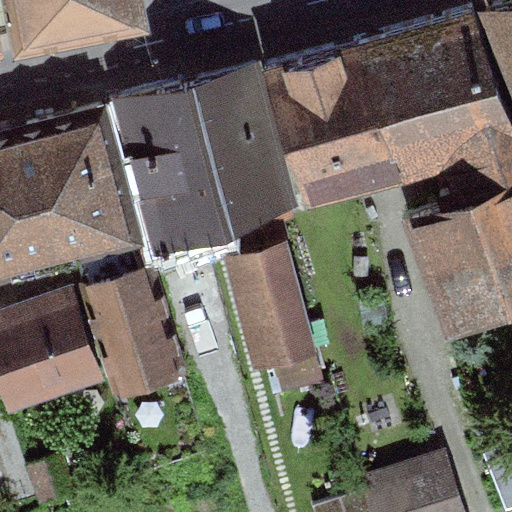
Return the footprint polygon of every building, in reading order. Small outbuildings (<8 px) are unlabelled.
[(145,12),(142,0),(11,0),(18,36),(145,12)] [(511,61),(511,0),(499,0),(488,3),(511,61)] [(511,111),(474,4),(355,35),(400,168),(447,152),(511,132),(511,111)] [(355,35),(267,61),(310,192),(400,168),(355,35)] [(258,60),(190,77),(228,222),(296,197),(258,60)] [(190,77),(120,97),(162,246),(228,222),(190,77)] [(0,272),(138,234),(104,100),(0,126),(0,272)] [(445,198),(412,209),(452,320),(511,285),(511,132),(447,152),(458,180),(442,186),(445,198)] [(315,343),(289,235),(238,247),(267,355),(315,343)] [(154,259),(83,282),(117,390),(184,370),(154,259)] [(76,292),(0,317),(0,373),(8,397),(101,365),(76,292)] [(511,440),(486,451),(508,505),(511,503),(511,440)] [(466,511),(450,460),(369,485),(377,511),(466,511)] [(377,511),(369,485),(315,502),(318,511),(377,511)]
